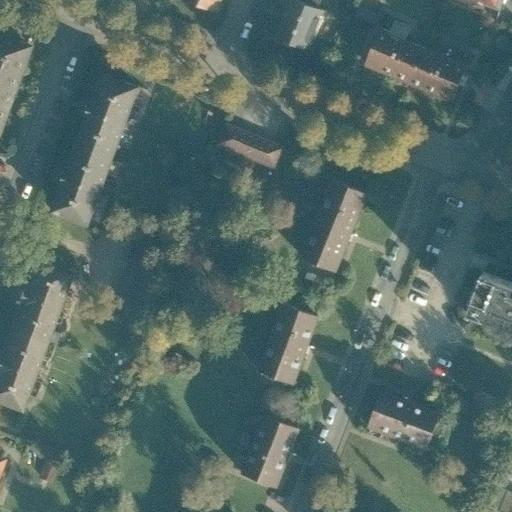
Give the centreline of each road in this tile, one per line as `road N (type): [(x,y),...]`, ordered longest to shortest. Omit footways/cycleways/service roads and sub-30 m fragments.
road 1 (residential): [(438,160),(302,511)]
road 2 (residential): [(79,11),(0,246)]
road 3 (residential): [(438,160),(219,76)]
road 4 (residential): [(219,76),(79,11)]
